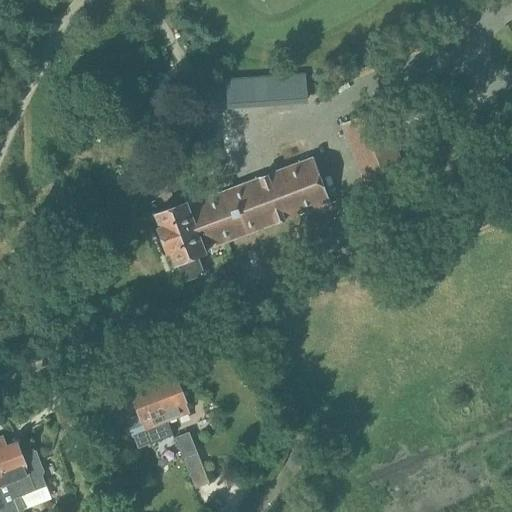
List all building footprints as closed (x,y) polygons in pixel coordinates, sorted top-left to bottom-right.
[(373,209),(413,194),(381,110),(342,125),(373,209)] [(187,202),(156,214),(157,217),(160,226),(157,227),(160,236),(168,255),(171,254),(175,266),(179,265),(186,282),(205,275),(198,256),(207,253),(206,250),(210,248),(230,241),(329,203),(319,175),(312,158),(204,199),(197,180),(181,186),(187,202)] [(151,378),(167,420),(189,412),(185,402),(176,379),(167,383),(163,373),(151,378)] [(139,415),(128,419),(139,446),(150,442),(150,443),(173,434),(170,429),(171,429),(167,420),(151,378),(138,383),(142,393),(132,397),(139,415)] [(77,426),(66,430),(73,449),(84,445),(77,426)] [(196,489),(209,484),(189,433),(175,438),(196,489)] [(0,436),(0,465),(18,511),(14,499),(43,487),(39,477),(42,476),(45,471),(36,451),(32,449),(21,453),(17,442),(7,446),(3,436),(0,436)] [(0,511),(18,511),(0,465),(0,511)]
